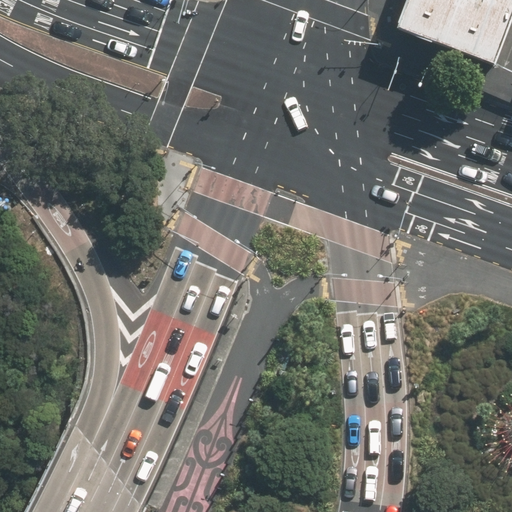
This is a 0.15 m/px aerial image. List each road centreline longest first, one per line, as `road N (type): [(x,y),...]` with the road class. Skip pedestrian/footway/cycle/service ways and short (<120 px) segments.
road 1 (motorway): [(76,511),(105,383),(108,320),(73,232),(0,137)]
road 2 (motorway): [(91,511),(258,151)]
road 3 (motorway): [(373,511),(374,391),(358,236),(332,176)]
road 4 (secondary): [(258,151),(64,89),(0,58)]
road 5 (secondary): [(291,76),(511,157)]
road 6 (secondary): [(82,0),(291,76)]
road 7 (secondary): [(511,239),(332,176)]
